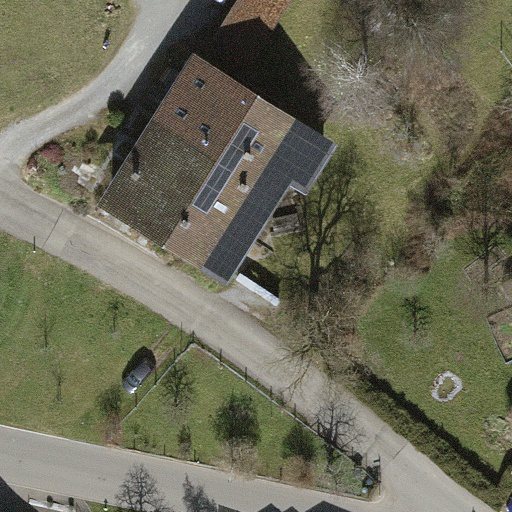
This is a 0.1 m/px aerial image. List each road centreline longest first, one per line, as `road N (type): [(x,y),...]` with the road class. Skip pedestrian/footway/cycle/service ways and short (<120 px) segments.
road 1 (unclassified): [(434,511),(415,481),(206,315),(0,200)]
road 2 (unclassified): [(272,511),(0,454)]
